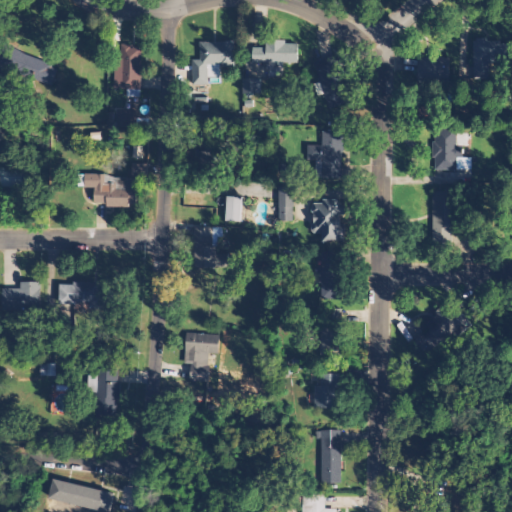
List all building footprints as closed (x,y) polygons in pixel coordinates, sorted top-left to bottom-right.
[(511,37),(473,37),(473,79),(491,79),(491,63),(511,63),(511,37)] [(298,39),(263,38),(263,48),(253,48),(253,63),(268,63),(267,74),(281,74),(281,62),(298,63),(298,39)] [(235,40),(201,40),(202,58),(192,58),(193,85),(212,84),(212,65),(235,65),(235,40)] [(142,43),(121,43),(121,52),(115,52),(115,86),(125,86),(125,93),(142,93),(142,43)] [(52,85),(59,66),(11,46),(3,66),(52,85)] [(347,101),(333,55),(311,61),(325,108),(347,101)] [(418,59),(418,81),(446,81),(446,59),(418,59)] [(261,77),(243,77),(243,92),(261,92),(261,77)] [(122,127),(139,126),(138,111),(122,111),(122,127)] [(472,169),(472,156),(462,156),(462,127),(432,127),(432,169),(472,169)] [(343,130),(318,130),(318,141),(308,141),(307,161),(317,161),(317,176),(343,176),(343,130)] [(195,149),(195,167),(215,167),(215,149),(195,149)] [(0,186),(27,186),(27,163),(0,163),(0,186)] [(137,205),(137,173),(85,173),(85,185),(95,184),(95,205),(137,205)] [(278,220),(294,220),(294,186),(278,186),(278,220)] [(432,243),(453,243),(453,190),(432,190),(432,243)] [(241,220),(241,195),(226,195),(226,220),(241,220)] [(311,231),(321,231),(321,241),(345,241),(345,198),(311,197),(311,231)] [(215,226),(194,226),(194,266),(226,266),(226,247),(215,247),(215,226)] [(341,297),(341,250),(320,250),(320,297),(341,297)] [(3,308),(41,308),(41,280),(12,280),(12,289),(3,289),(3,308)] [(60,306),(104,306),(104,280),(60,280),(60,306)] [(466,327),(450,303),(424,321),(430,329),(414,340),(424,355),(466,327)] [(324,323),(345,324),(345,309),(324,309),(324,323)] [(321,355),(340,356),(341,325),(321,325),(321,355)] [(208,353),(219,353),(220,333),(186,331),(185,367),(193,367),(193,380),(207,381),(208,353)] [(43,376),(55,377),(55,365),(43,364),(43,376)] [(118,414),(118,368),(95,368),(95,414),(118,414)] [(340,372),(323,372),(323,383),(315,383),(315,406),(340,406),(340,372)] [(341,482),(341,428),(319,428),(319,482),(341,482)] [(111,511),(115,490),(52,478),(48,499),(111,511)] [(332,511),(332,503),(323,503),(323,493),(302,492),(301,511),(332,511)] [(446,511),(447,499),(430,498),(430,507),(424,507),(423,511),(446,511)]
